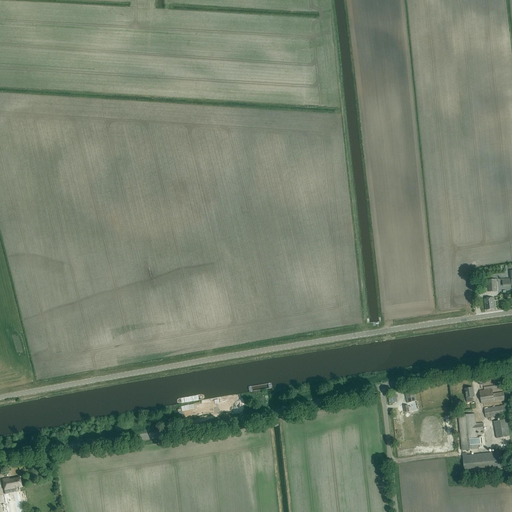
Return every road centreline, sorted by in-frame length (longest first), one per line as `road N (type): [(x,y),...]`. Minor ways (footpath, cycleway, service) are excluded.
road 1 (tertiary): [(511,312),(0,397)]
road 2 (tertiary): [(0,456),(214,426),(382,386)]
road 3 (tertiary): [(382,386),(511,362)]
road 4 (unclassified): [(395,511),(382,386)]
